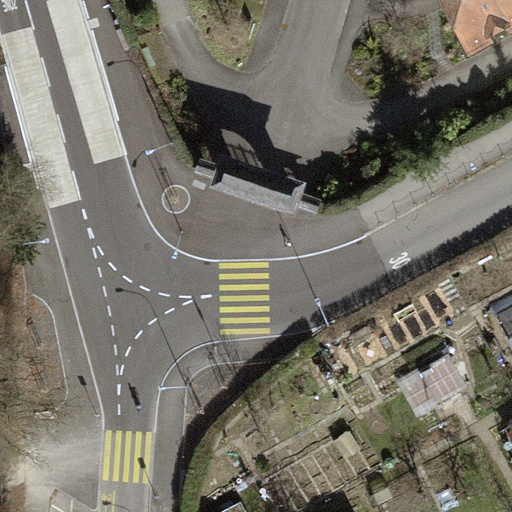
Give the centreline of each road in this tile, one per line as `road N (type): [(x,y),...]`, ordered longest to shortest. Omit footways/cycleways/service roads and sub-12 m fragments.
road 1 (residential): [(125,302),(310,291),(511,188)]
road 2 (residential): [(125,302),(33,0)]
road 3 (residential): [(125,511),(133,382),(125,302)]
